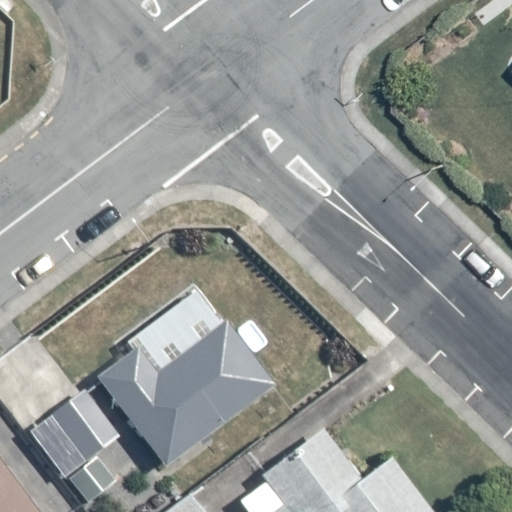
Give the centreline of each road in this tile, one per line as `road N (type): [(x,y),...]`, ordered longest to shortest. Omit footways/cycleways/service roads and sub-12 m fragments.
road 1 (residential): [(511,371),(209,75)]
road 2 (residential): [(0,233),(209,75)]
road 3 (residential): [(209,75),(309,0)]
